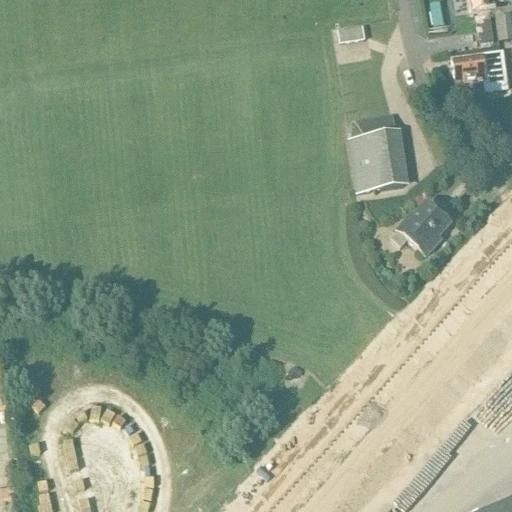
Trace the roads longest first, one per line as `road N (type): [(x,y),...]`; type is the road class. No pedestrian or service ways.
road 1 (unclassified): [(312,511),(511,291)]
road 2 (unclassified): [(511,202),(429,100),(402,0)]
